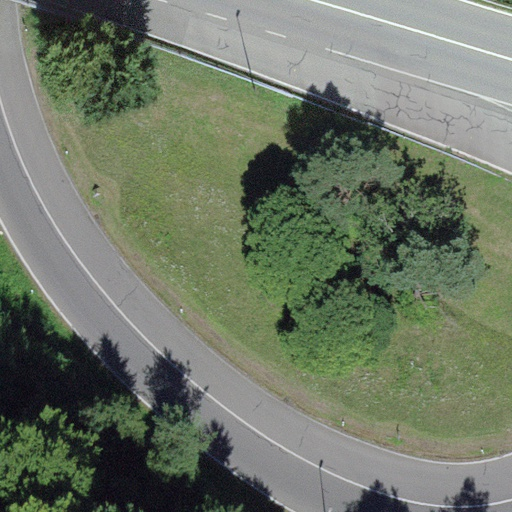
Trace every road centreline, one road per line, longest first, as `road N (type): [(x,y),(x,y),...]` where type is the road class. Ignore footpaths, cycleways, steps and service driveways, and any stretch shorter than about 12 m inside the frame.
road 1 (tertiary): [(0,101),(32,186),(87,279),(185,375),(314,473),(425,511)]
road 2 (tertiary): [(118,0),(418,104),(511,148)]
road 3 (primary): [(511,62),(298,0)]
